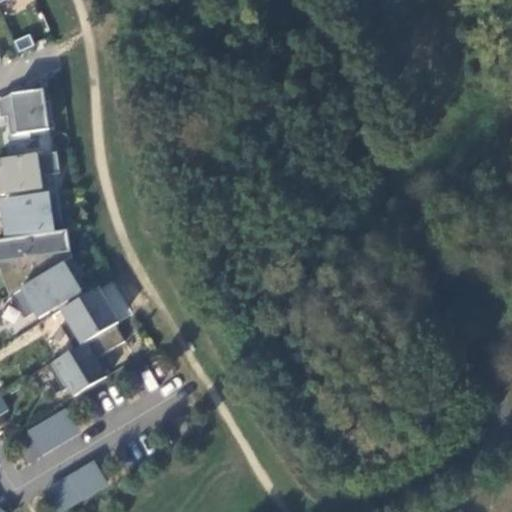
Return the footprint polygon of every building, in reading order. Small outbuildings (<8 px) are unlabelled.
[(188,0),(189,10),(209,7),(207,0),(188,0)] [(14,43),(19,54),(34,48),(29,37),(14,43)] [(0,119),(7,119),(10,142),(30,139),(29,135),(49,132),(47,119),(52,118),(49,102),(44,103),(41,82),(0,101),(0,119)] [(57,153),(0,161),(0,192),(1,197),(42,191),(41,178),(60,175),(57,153)] [(7,242),(63,233),(57,194),(1,202),(7,242)] [(0,274),(10,296),(70,259),(72,258),(70,254),(66,233),(63,233),(7,242),(0,242),(0,274)] [(71,307),(68,303),(81,294),(73,281),(81,277),(70,259),(10,296),(24,320),(35,314),(39,320),(50,314),(52,318),(63,312),(71,307)] [(69,322),(60,327),(74,351),(115,326),(118,325),(98,291),(71,307),(63,312),(69,322)] [(125,343),(115,326),(74,351),(47,367),(63,393),(69,389),(74,398),(106,378),(95,360),(125,343)] [(29,437),(40,454),(77,431),(66,414),(29,437)] [(44,496),(53,511),(57,511),(106,483),(96,466),(44,496)] [(438,503),(442,511),(499,511),(482,480),(438,503)]
